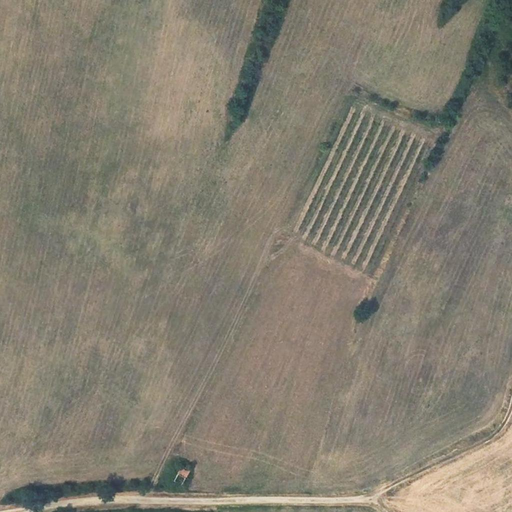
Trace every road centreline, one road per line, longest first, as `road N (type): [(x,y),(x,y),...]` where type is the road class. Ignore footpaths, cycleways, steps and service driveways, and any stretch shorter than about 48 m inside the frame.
road 1 (track): [(23,511),(368,498)]
road 2 (track): [(368,498),(496,433),(511,405)]
